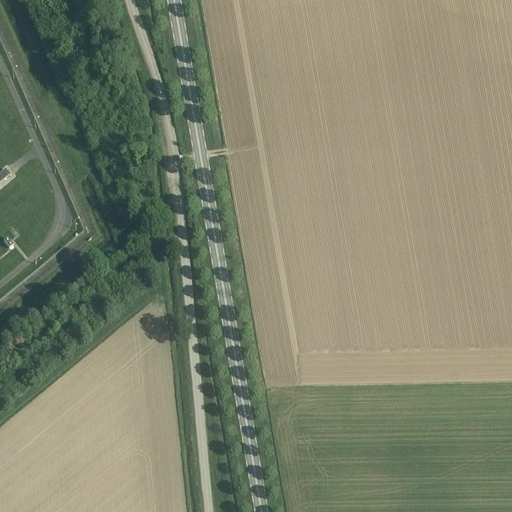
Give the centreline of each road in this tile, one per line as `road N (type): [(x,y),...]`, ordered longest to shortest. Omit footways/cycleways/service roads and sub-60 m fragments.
road 1 (unclassified): [(124,0),(169,147),(204,511)]
road 2 (primary): [(261,511),(171,0)]
